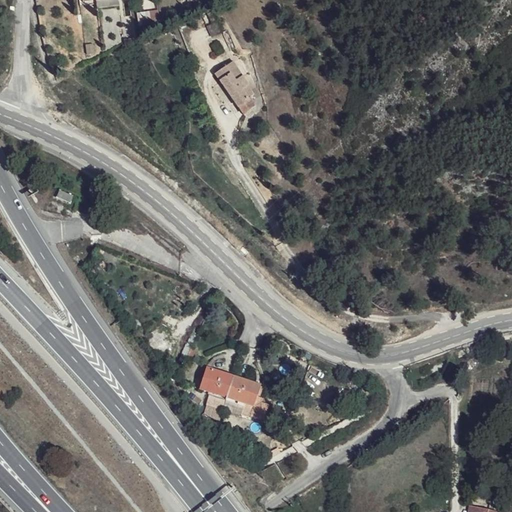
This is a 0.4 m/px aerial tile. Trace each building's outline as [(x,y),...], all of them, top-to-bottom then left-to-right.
[(118,0),(117,0),(95,3),(96,12),(120,8),(118,0)] [(157,9),(137,13),(140,27),(160,24),(157,9)] [(220,46),(213,50),(216,55),(224,51),(220,46)] [(231,65),(226,68),(231,75),(236,72),(231,65)] [(226,68),(214,76),(238,109),(244,105),(248,112),(255,108),(253,106),(249,99),(254,96),(242,78),(236,83),(231,75),(226,68)] [(236,72),(231,75),(236,83),(242,78),(239,70),(236,72)] [(261,386),(207,370),(200,390),(208,392),(227,398),(254,407),(261,386)] [(227,398),(208,392),(202,409),(202,415),(216,420),(220,418),(227,398)]
